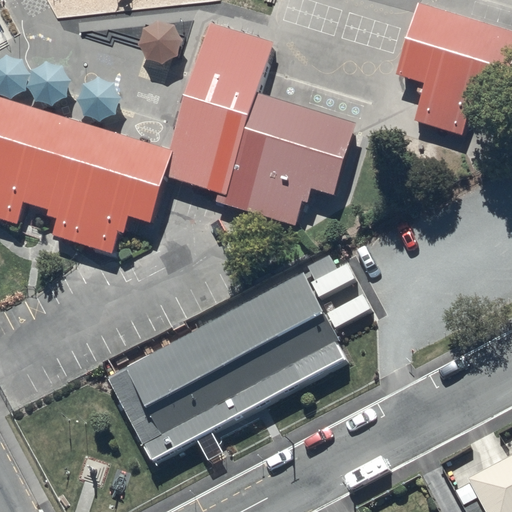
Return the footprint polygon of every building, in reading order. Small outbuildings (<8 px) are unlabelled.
[(63,0),(72,16),(99,0),(63,0)] [(511,78),(511,27),(422,1),(401,72),(428,80),(416,119),(465,134),(477,94),(505,102),(511,78)] [(0,53),(14,46),(0,20),(0,53)] [(176,165),(0,110),(0,212),(19,219),(26,198),(54,207),(52,212),(62,215),(57,232),(116,250),(122,230),(129,232),(134,216),(154,222),(169,174),(224,191),(221,200),(300,224),(307,203),(312,204),(317,190),(339,196),(362,121),(265,91),(276,55),(215,37),(176,165)] [(118,397),(150,458),(350,350),(317,290),(118,397)] [(480,496),(489,511),(511,511),(511,453),(505,457),(498,443),(484,450),(492,466),(470,476),(474,483),(459,490),(465,504),(480,496)]
